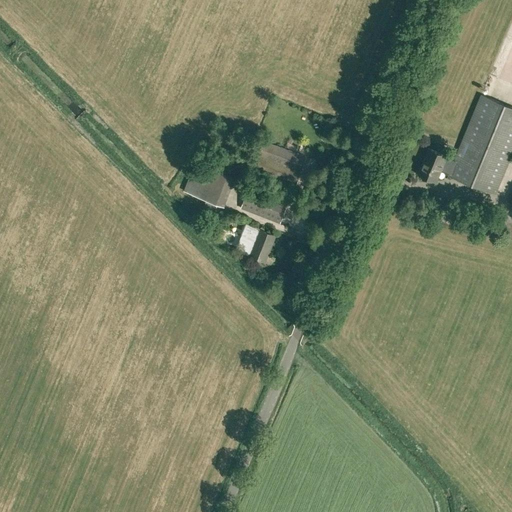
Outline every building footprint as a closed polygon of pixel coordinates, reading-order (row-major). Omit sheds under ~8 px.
[(447,155),(429,148),(419,174),(436,181),(441,170),(449,173),(448,174),(495,194),(511,152),(511,106),(481,94),(454,160),(446,157),(447,155)] [(253,168),(295,185),(306,157),(264,140),(253,168)] [(215,210),(217,203),(224,206),(236,178),(229,175),(234,164),(210,155),(206,166),(195,162),(184,190),(206,199),(204,207),(215,210)] [(250,184),(241,207),(280,222),(288,203),(261,192),(262,189),(250,184)] [(265,260),(276,235),(260,229),(250,254),(265,260)]
